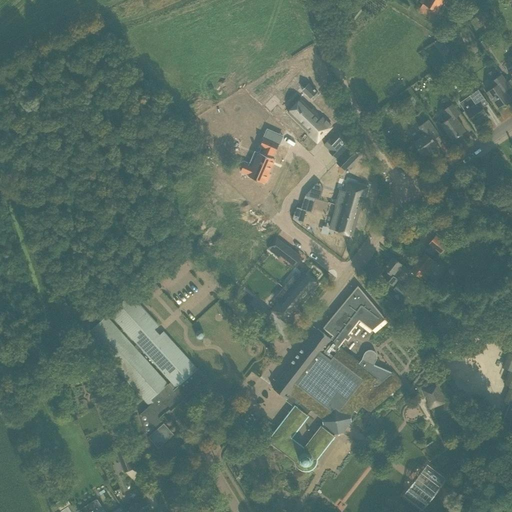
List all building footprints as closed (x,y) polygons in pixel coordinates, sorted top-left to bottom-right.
[(417,12),(421,14),(431,20),(443,0),(421,0),(420,2),(423,3),(417,12)] [(437,38),(431,44),(443,54),(449,48),(437,38)] [(487,91),(492,100),(498,108),(511,99),(505,91),(510,87),(507,82),(501,74),(492,80),(495,85),(487,91)] [(470,96),(460,103),(464,109),(470,117),(471,116),(476,123),(488,115),(483,108),(484,108),(483,107),(488,103),(482,94),(474,82),(465,89),(470,96)] [(415,110),(420,106),(413,96),(408,99),(415,110)] [(301,99),(288,112),(309,133),(308,134),(317,142),(332,127),(322,117),(321,118),(314,112),(315,111),(313,109),(312,109),(301,99)] [(460,114),(455,105),(453,103),(443,110),(449,118),(441,123),(447,132),(452,140),(465,131),(456,117),(460,114)] [(414,142),(419,150),(419,152),(421,156),(423,155),(424,157),(439,147),(433,139),(439,135),(433,127),(428,120),(418,126),(423,133),(419,136),(421,138),(414,142)] [(237,125),(215,148),(226,158),(248,135),(237,125)] [(330,137),(323,144),(330,151),(329,152),(336,159),(353,141),(345,134),(345,135),(339,130),(331,138),(330,137)] [(245,162),(240,171),(249,175),(248,176),(264,183),(265,181),(267,182),(271,174),(268,173),(274,159),(271,158),(273,152),(275,153),(278,145),(279,144),(264,138),(263,138),(260,146),(262,147),(259,153),(259,152),(257,156),(254,155),(250,164),(245,162)] [(354,145),(343,157),(350,164),(361,152),(354,145)] [(339,193),(336,204),(359,211),(362,203),(363,203),(367,188),(348,182),(346,192),(345,194),(339,193)] [(336,205),(330,228),(334,229),(334,230),(352,235),(359,211),(336,204),(336,205)] [(294,214),(292,218),(302,226),(304,217),(294,214)] [(449,214),(443,223),(448,226),(448,227),(455,232),(460,224),(461,225),(466,219),(459,214),(454,220),(453,219),(454,218),(449,214)] [(447,228),(445,231),(452,237),(454,233),(447,228)] [(436,235),(429,244),(441,254),(452,241),(444,233),(440,238),(436,235)] [(275,238),(267,249),(278,258),(280,256),(285,260),(292,251),(287,247),(275,238)] [(410,270),(418,277),(420,278),(427,269),(434,261),(425,253),(410,270)] [(388,272),(383,277),(393,285),(402,273),(403,274),(407,270),(407,269),(400,263),(393,257),(383,268),(388,272)] [(291,281),(284,289),(303,304),(319,284),(304,272),(294,284),(291,281)] [(398,283),(393,290),(403,297),(400,301),(404,304),(407,300),(408,301),(412,295),(408,292),(409,290),(398,283)] [(297,404),(269,441),(296,461),(296,464),(298,466),(299,468),(302,469),(304,470),(307,470),(310,469),(312,468),(314,465),(315,463),(316,460),(315,458),(316,458),(335,433),(342,432),(351,421),(350,414),(359,401),(370,410),(402,384),(392,371),(391,372),(374,365),(376,360),(377,359),(377,356),(376,353),(374,351),(371,350),(368,350),(365,352),(361,360),(359,363),(338,347),(345,338),(348,340),(350,336),(348,334),(359,320),(372,330),(385,319),(358,287),(326,330),(329,332),(327,335),(318,328),(272,387),(287,399),(288,397),(297,404)] [(278,303),(272,310),(287,323),(303,304),(284,289),(278,296),(281,299),(278,303)] [(130,337),(137,345),(135,347),(128,339),(107,315),(86,336),(109,361),(150,406),(160,417),(169,409),(171,412),(172,411),(171,411),(197,387),(198,388),(196,385),(206,376),(206,375),(205,376),(198,368),(164,331),(160,335),(158,332),(155,329),(159,325),(149,314),(131,294),(109,314),(130,337)] [(257,316),(264,307),(253,298),(246,307),(257,316)] [(195,333),(195,335),(196,336),(196,337),(198,338),(199,339),(201,338),(202,338),(203,337),(203,335),(204,334),(203,332),(202,331),(201,330),(200,330),(198,330),(197,331),(196,332),(195,333)] [(511,344),(502,367),(510,370),(504,384),(511,387),(506,401),(510,403),(505,417),(511,419),(511,344)] [(74,368),(68,370),(70,377),(77,374),(74,368)] [(437,385),(423,390),(430,408),(443,403),(437,385)] [(150,406),(140,415),(146,433),(150,432),(151,435),(148,437),(157,448),(157,449),(175,433),(175,432),(174,433),(165,422),(165,421),(164,422),(160,417),(150,406)] [(133,468),(125,446),(115,449),(124,472),(133,468)] [(427,464),(403,495),(422,510),(425,507),(432,511),(438,511),(454,491),(444,483),(446,479),(427,464)] [(122,508),(124,511),(148,511),(152,510),(143,495),(122,508)] [(93,511),(92,511),(124,511),(122,508),(121,506),(111,511),(105,511),(97,499),(96,500),(96,499),(88,504),(93,511)]
